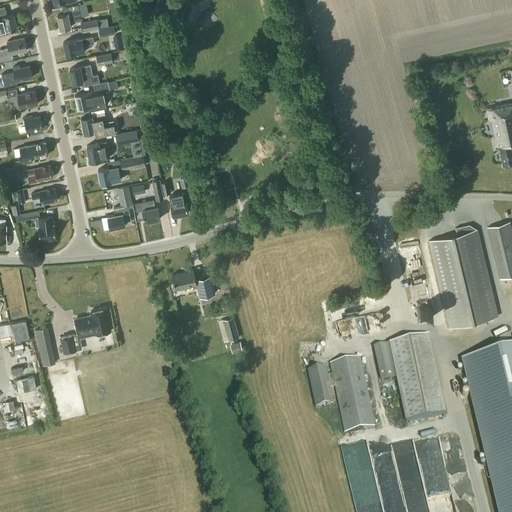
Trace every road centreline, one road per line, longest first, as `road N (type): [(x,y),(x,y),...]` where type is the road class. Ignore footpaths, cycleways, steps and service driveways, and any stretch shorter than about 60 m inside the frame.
road 1 (residential): [(87,257),(362,195),(511,198)]
road 2 (residential): [(87,257),(34,0)]
